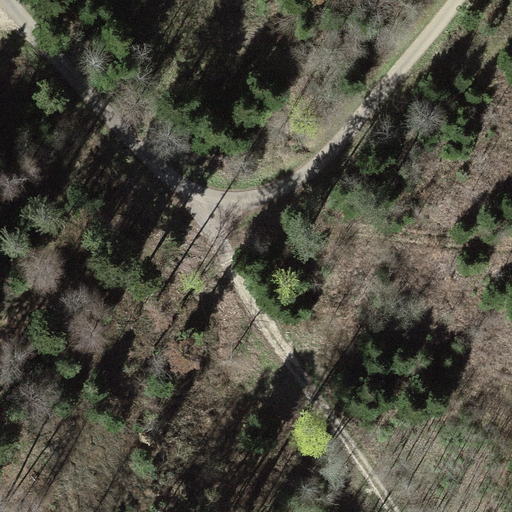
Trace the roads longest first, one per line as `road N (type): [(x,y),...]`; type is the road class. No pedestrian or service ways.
road 1 (track): [(455,0),(305,181),(247,206),(199,204),(137,154),(1,0)]
road 2 (track): [(199,204),(384,511)]
